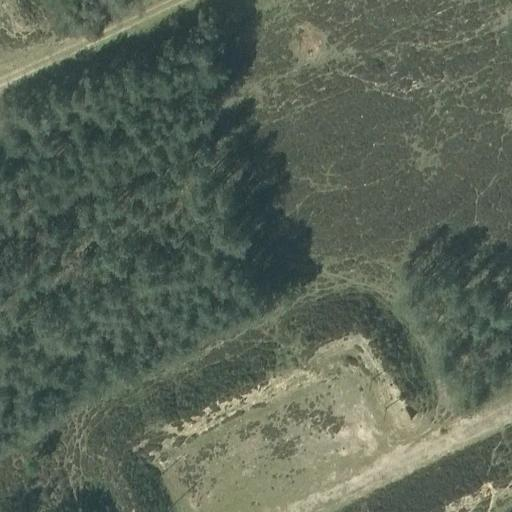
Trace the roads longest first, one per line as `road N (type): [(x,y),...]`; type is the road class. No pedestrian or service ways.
road 1 (track): [(511,415),(312,511)]
road 2 (track): [(0,87),(189,0)]
